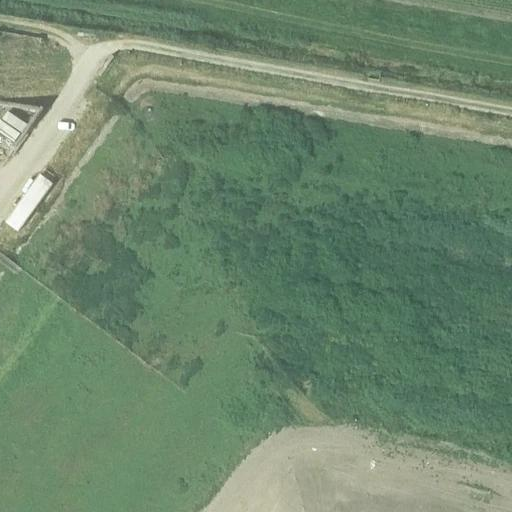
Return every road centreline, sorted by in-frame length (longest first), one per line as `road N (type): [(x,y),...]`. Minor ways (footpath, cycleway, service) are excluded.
road 1 (track): [(105,47),(117,41),(511,113)]
road 2 (track): [(0,190),(105,47)]
